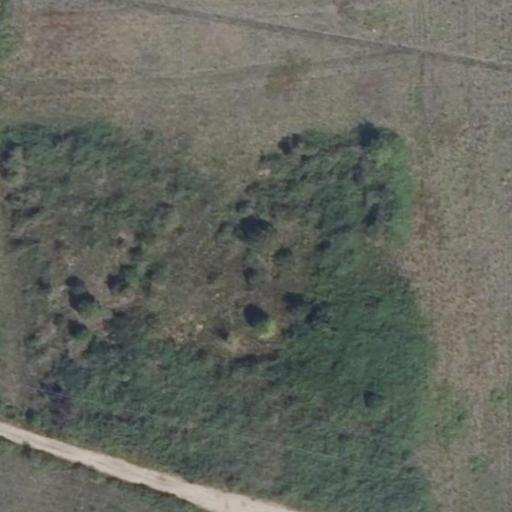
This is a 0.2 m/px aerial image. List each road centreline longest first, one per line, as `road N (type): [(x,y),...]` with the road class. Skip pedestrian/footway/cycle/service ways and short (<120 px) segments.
road 1 (track): [(0,437),(234,511)]
road 2 (track): [(0,204),(17,444)]
